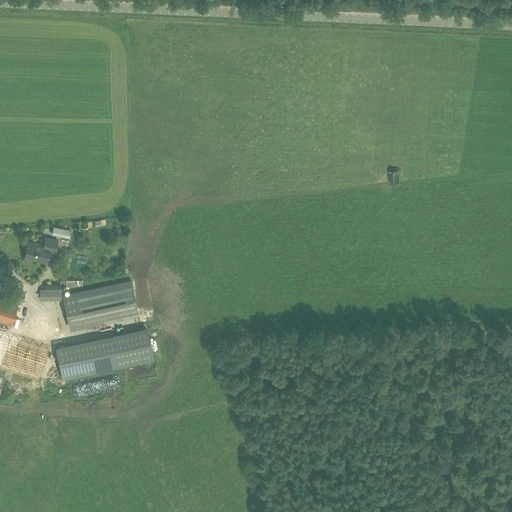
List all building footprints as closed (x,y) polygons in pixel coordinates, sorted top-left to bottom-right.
[(53,226),(52,234),(69,238),(71,229),(53,226)] [(47,263),(47,261),(54,262),(55,252),(58,240),(45,238),(44,245),(28,242),(24,258),(47,263)] [(63,295),(69,322),(137,307),(131,280),(63,295)] [(0,322),(10,326),(17,303),(0,298),(0,322)] [(5,341),(2,353),(45,361),(48,344),(19,338),(18,343),(5,341)] [(64,377),(98,369),(97,366),(113,362),(114,365),(117,364),(113,347),(60,360),(64,377)]
